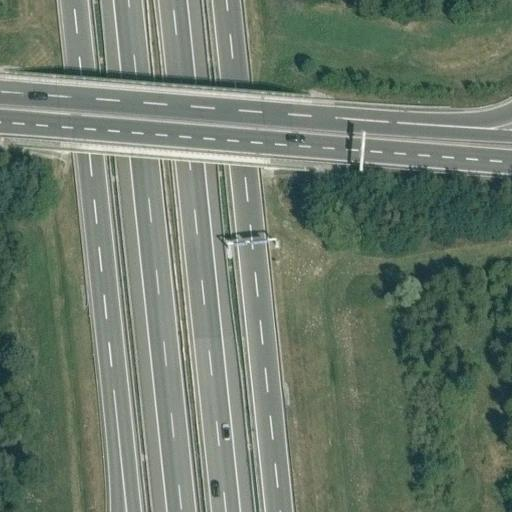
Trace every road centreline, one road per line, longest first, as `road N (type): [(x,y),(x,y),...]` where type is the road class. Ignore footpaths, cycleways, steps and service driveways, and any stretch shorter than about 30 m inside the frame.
road 1 (motorway): [(273,511),(219,0)]
road 2 (motorway): [(226,511),(173,0)]
road 3 (motorway): [(124,0),(177,511)]
road 4 (trunk): [(17,128),(511,170)]
road 5 (motorway): [(78,0),(118,378)]
road 6 (trunk): [(320,123),(0,96)]
road 7 (trunk): [(511,143),(335,131),(320,123)]
road 8 (motorway): [(511,120),(477,127),(334,117),(320,123)]
road 9 (motorway): [(118,378),(108,414),(115,511)]
road 10 (motorway): [(118,378),(134,511)]
